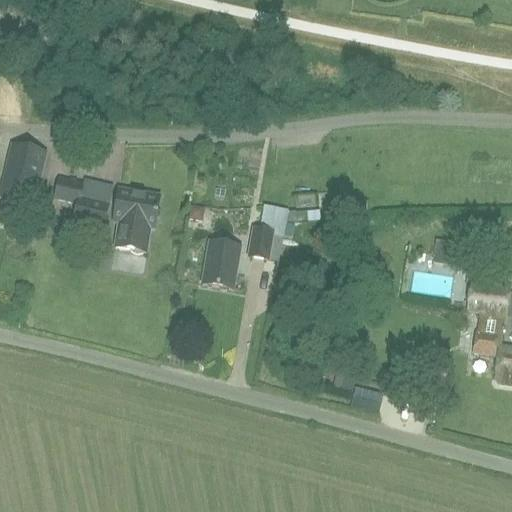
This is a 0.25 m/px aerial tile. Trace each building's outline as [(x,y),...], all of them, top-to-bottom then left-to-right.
[(32,207),(44,156),(13,149),(1,199),(32,207)] [(255,191),(256,153),(234,152),(233,191),(255,191)] [(83,242),(92,189),(55,183),(47,236),(83,242)] [(154,231),(159,199),(119,193),(114,225),(120,226),(116,250),(146,255),(149,231),(154,231)] [(289,198),(289,211),(311,211),(311,198),(289,198)] [(189,208),(187,220),(196,222),(201,219),(203,210),(189,208)] [(286,212),(264,208),(260,232),(253,230),(248,260),(266,263),(267,261),(278,263),(286,212)] [(201,287),(233,293),(241,249),(209,244),(201,287)] [(510,289),(471,283),(466,315),(479,317),(476,334),(475,334),(472,356),(498,360),(495,381),(501,381),(500,386),(511,387),(511,351),(501,350),(502,333),(503,333),(510,289)] [(351,407),(356,384),(345,382),(339,404),(351,407)]
